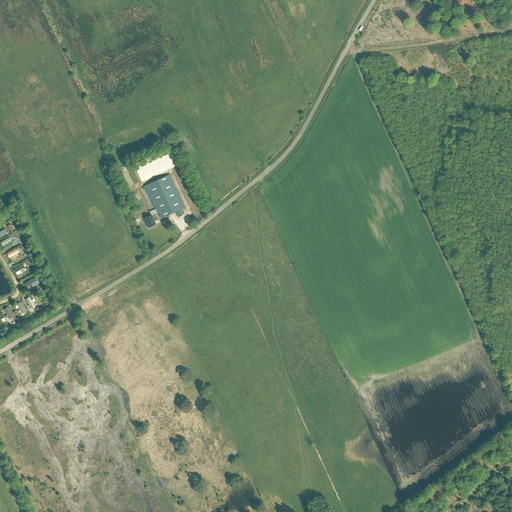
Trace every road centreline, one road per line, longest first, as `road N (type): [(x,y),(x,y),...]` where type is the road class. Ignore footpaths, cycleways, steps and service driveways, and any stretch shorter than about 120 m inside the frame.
road 1 (unclassified): [(0,351),(162,254),(274,165),(374,0)]
road 2 (track): [(511,29),(344,51)]
road 3 (track): [(406,511),(511,429)]
